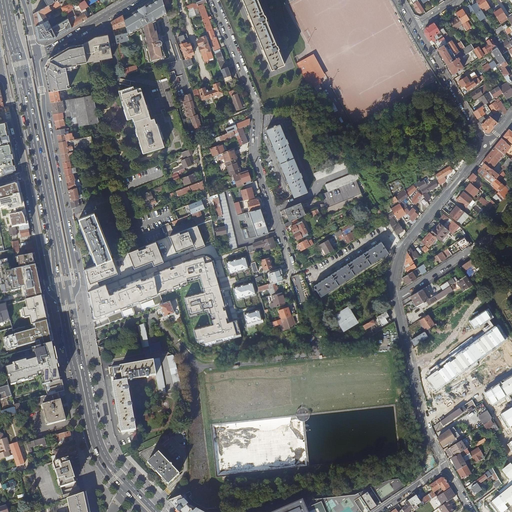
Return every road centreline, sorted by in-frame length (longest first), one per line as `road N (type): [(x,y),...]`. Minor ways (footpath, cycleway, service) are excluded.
road 1 (primary): [(70,295),(8,0)]
road 2 (primary): [(1,0),(59,295)]
road 3 (residential): [(212,0),(254,103),(257,168),(292,271)]
road 4 (secondary): [(70,295),(77,280),(35,53)]
road 5 (primary): [(59,295),(92,448),(122,490)]
road 6 (primary): [(128,483),(98,440),(70,295)]
road 7 (unclassified): [(486,144),(402,246),(394,297)]
road 8 (unclassified): [(394,297),(425,428),(445,465)]
road 9 (unknown): [(254,103),(197,130),(211,215)]
road 10 (residential): [(486,144),(415,27)]
road 11 (residential): [(25,174),(49,292),(59,295)]
